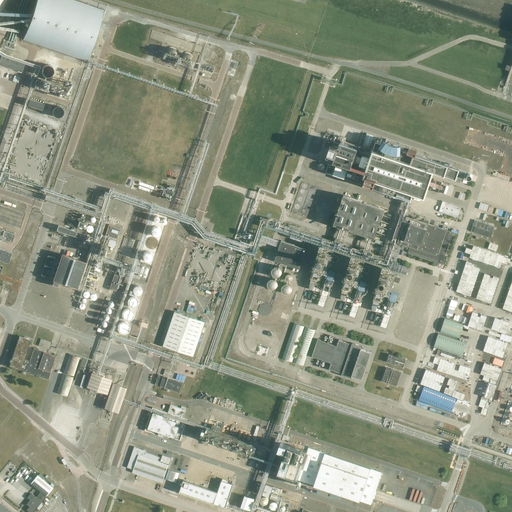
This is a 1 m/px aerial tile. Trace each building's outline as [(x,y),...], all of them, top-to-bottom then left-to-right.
[(36,0),(24,39),(86,60),(102,9),(74,0),(36,0)] [(25,64),(2,56),(0,61),(0,64),(22,72),(25,64)] [(0,67),(0,73),(14,78),(15,72),(0,67)] [(62,87),(38,79),(35,88),(68,99),(72,90),(67,88),(69,82),(64,80),(62,87)] [(28,105),(43,110),(44,104),(30,99),(28,105)] [(56,112),(54,112),(56,115),(63,113),(60,105),(54,107),(56,112)] [(363,145),(370,148),(374,136),(367,134),(363,145)] [(425,198),(433,173),(463,183),(467,171),(376,141),(370,156),(364,154),(360,164),(367,166),(364,176),(329,164),(326,173),(413,202),(416,195),(425,198)] [(334,161),(351,167),(358,147),(341,141),(339,147),(330,144),(327,153),(336,156),(334,161)] [(439,192),(446,194),(449,186),(441,184),(442,181),(435,179),(431,190),(438,193),(439,192)] [(174,190),(168,188),(168,190),(165,189),(164,193),(167,193),(166,196),(172,198),(174,190)] [(511,208),(511,195),(502,193),(499,205),(511,208)] [(374,238),(382,215),(384,209),(344,196),(334,224),(374,238)] [(439,211),(458,217),(461,208),(443,201),(439,211)] [(487,211),(489,205),(481,203),(479,208),(487,211)] [(0,220),(21,228),(26,214),(0,204),(0,220)] [(427,220),(421,220),(421,218),(417,216),(416,220),(406,217),(398,242),(410,246),(408,253),(445,265),(448,257),(445,255),(453,233),(446,231),(447,230),(428,224),(429,220),(427,220)] [(471,231),(491,238),(495,227),(475,220),(471,231)] [(95,226),(89,224),(87,230),(93,232),(95,226)] [(105,235),(117,239),(120,228),(109,224),(105,235)] [(57,230),(75,236),(76,231),(58,225),(57,230)] [(0,240),(1,238),(13,241),(15,234),(0,228),(0,240)] [(511,232),(507,231),(503,242),(509,244),(511,236),(511,232)] [(501,242),(503,236),(497,234),(495,239),(501,242)] [(293,269),(300,272),(307,250),(282,241),(275,259),(294,266),(293,269)] [(498,245),(490,242),(488,248),(496,251),(498,245)] [(472,249),(466,247),(465,252),(471,254),(470,257),(500,268),(502,263),(509,265),(511,259),(504,257),(504,256),(473,246),(472,249)] [(0,261),(8,264),(11,254),(0,250),(0,261)] [(327,253),(321,251),(312,279),(309,288),(323,292),(318,304),(324,306),(333,280),(336,271),(330,269),(327,278),(323,290),(314,287),(316,281),(322,265),(326,267),(329,257),(326,256),(327,253)] [(59,282),(77,288),(86,262),(62,254),(61,257),(53,280),(54,280),(53,283),(52,285),(57,286),(59,282)] [(471,296),(480,268),(474,266),(475,265),(472,264),(472,263),(467,261),(456,291),(471,296)] [(358,264),(352,262),(343,290),(341,298),(354,303),(350,315),(355,317),(364,291),(367,282),(361,280),(358,289),(354,301),(345,298),(348,292),(353,276),(357,277),(361,267),(357,266),(358,264)] [(282,276),(282,267),(274,267),(274,276),(282,276)] [(389,274),(384,272),(374,301),(372,309),(385,313),(381,325),(386,327),(395,301),(396,301),(399,292),(392,290),(389,299),(390,299),(386,311),(376,308),(379,302),(384,287),(388,288),(392,278),(389,277),(389,274)] [(485,273),(476,298),(491,303),(499,278),(493,276),(493,278),(490,277),(490,276),(485,273)] [(109,289),(116,291),(121,277),(114,274),(109,289)] [(511,311),(511,281),(503,308),(511,311)] [(290,283),(284,286),(287,293),(293,290),(290,283)] [(138,285),(133,291),(139,296),(144,291),(138,285)] [(130,306),(139,306),(138,297),(129,297),(130,306)] [(137,315),(131,307),(123,313),(129,321),(137,315)] [(284,309),(281,320),(287,322),(291,311),(284,309)] [(205,322),(175,312),(163,346),(194,356),(205,322)] [(482,330),(487,316),(481,315),(480,317),(478,316),(478,314),(473,312),(468,326),(482,330)] [(509,322),(495,318),(491,329),(506,333),(509,322)] [(459,339),(464,325),(445,319),(440,332),(459,339)] [(120,322),(120,332),(129,332),(129,323),(120,322)] [(282,358),(292,362),(305,326),(294,323),(282,358)] [(293,362),(303,365),(316,330),(305,327),(293,362)] [(501,335),(489,331),(488,333),(500,338),(500,339),(508,342),(510,336),(502,333),(501,335)] [(462,357),(467,343),(438,334),(434,347),(462,357)] [(11,362),(9,366),(48,379),(51,372),(50,372),(56,356),(34,349),(30,361),(24,359),(31,340),(19,336),(12,359),(11,359),(10,359),(9,361),(10,362),(11,362)] [(488,336),(483,351),(503,357),(505,352),(502,351),(503,348),(506,349),(508,343),(488,336)] [(39,346),(49,349),(51,342),(41,339),(39,346)] [(317,339),(311,356),(330,363),(328,369),(341,373),(341,375),(351,378),(352,375),(362,379),(371,352),(361,349),(362,346),(352,343),(351,344),(338,340),(336,346),(317,339)] [(80,358),(70,354),(64,373),(74,376),(80,358)] [(406,360),(389,354),(387,361),(403,367),(406,360)] [(435,357),(433,363),(439,365),(437,371),(468,380),(471,369),(460,365),(458,371),(453,369),(455,363),(435,357)] [(495,358),(493,363),(502,367),(504,361),(495,358)] [(501,369),(484,363),(480,374),(484,375),(483,380),(488,382),(490,377),(498,380),(501,369)] [(382,381),(397,386),(401,373),(387,368),(382,381)] [(163,375),(173,378),(174,373),(165,370),(163,375)] [(421,384),(440,391),(442,385),(440,384),(441,382),(443,383),(445,377),(426,370),(421,384)] [(97,390),(107,394),(112,379),(101,376),(91,372),(86,387),(97,390)] [(57,393),(68,396),(74,378),(63,374),(57,393)] [(182,383),(158,374),(155,384),(179,392),(182,383)] [(446,387),(444,393),(463,400),(465,394),(454,390),(457,382),(449,378),(447,384),(450,385),(449,388),(446,387)] [(116,411),(119,412),(127,388),(124,387),(113,383),(104,408),(116,411)] [(451,413),(457,399),(424,386),(419,400),(451,413)] [(488,398),(482,396),(479,406),(484,408),(488,398)] [(164,435),(180,440),(187,419),(183,418),(186,410),(171,405),(168,413),(153,407),(145,430),(163,437),(164,435)] [(503,423),(511,426),(511,413),(510,413),(509,416),(507,415),(507,413),(506,412),(503,423)] [(204,438),(251,454),(254,443),(207,427),(204,438)] [(360,501),(371,504),(382,472),(289,440),(290,437),(283,435),(279,449),(286,451),(277,477),(295,483),(297,479),(360,501)] [(133,472),(163,482),(169,465),(158,461),(159,457),(146,452),(146,451),(134,447),(127,467),(131,469),(133,471),(133,472)] [(171,458),(162,455),(160,461),(169,464),(171,458)] [(176,482),(180,473),(169,469),(166,479),(176,482)] [(37,475),(31,483),(46,496),(53,487),(37,475)] [(222,481),(218,492),(184,480),(180,492),(226,508),(234,485),(222,481)] [(282,489),(266,484),(263,494),(270,497),(272,492),(280,494),(282,489)] [(174,493),(175,487),(164,485),(162,491),(174,493)] [(27,510),(29,511),(33,511),(42,502),(32,494),(28,498),(30,500),(27,504),(30,506),(27,510)] [(241,507),(251,510),(255,499),(245,495),(241,507)] [(51,499),(47,507),(52,509),(56,501),(51,499)]
